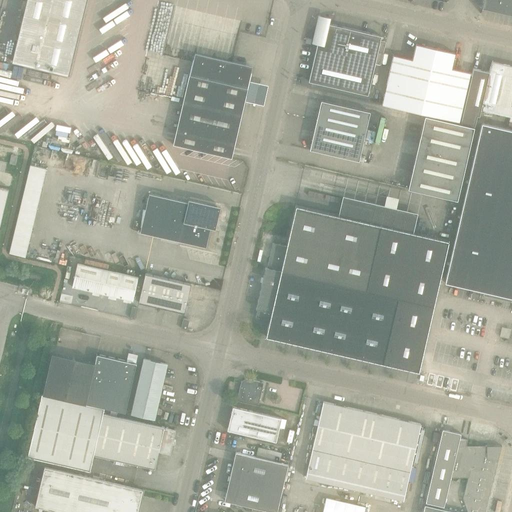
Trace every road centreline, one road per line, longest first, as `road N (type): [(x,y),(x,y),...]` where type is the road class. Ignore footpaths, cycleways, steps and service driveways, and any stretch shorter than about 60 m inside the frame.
road 1 (unclassified): [(219,351),(301,0)]
road 2 (unclassified): [(511,419),(219,351)]
road 3 (unclassified): [(219,351),(24,306)]
road 4 (unclassified): [(336,0),(511,40)]
road 5 (unclassified): [(182,511),(219,351)]
